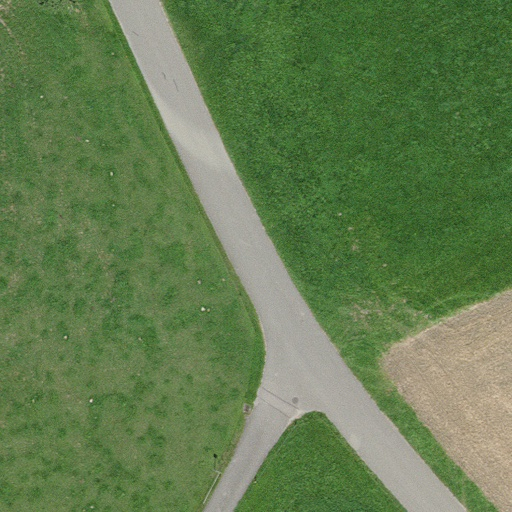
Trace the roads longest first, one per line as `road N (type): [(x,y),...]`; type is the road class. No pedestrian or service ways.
road 1 (unclassified): [(137,0),(301,360),(436,511)]
road 2 (track): [(301,360),(221,511)]
